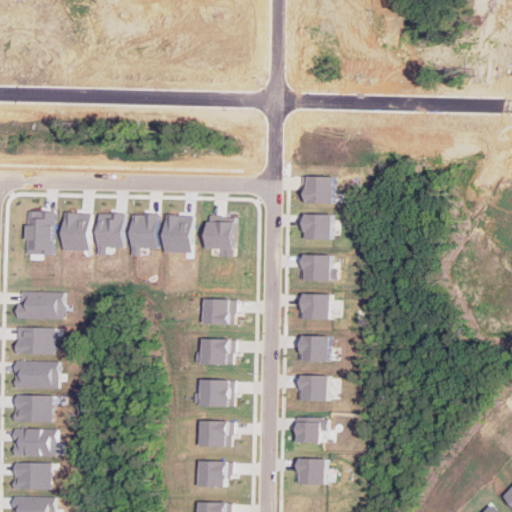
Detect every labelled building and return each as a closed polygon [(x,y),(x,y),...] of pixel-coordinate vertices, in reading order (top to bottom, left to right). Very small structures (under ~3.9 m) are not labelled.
[(306,176),(306,203),(339,202),(338,175),(306,176)] [(59,253),(60,211),(34,210),(33,253),(59,253)] [(336,239),(337,213),(305,212),(305,228),(311,229),(311,238),(336,239)] [(163,247),(164,213),(138,213),(138,247),(163,247)] [(213,255),(240,255),(240,220),(214,220),(213,255)] [(339,253),(304,253),(305,279),(340,279),(339,253)] [(70,318),(71,291),(25,290),(24,317),(70,318)] [(343,318),(343,299),(335,299),(335,293),(304,292),(303,317),(343,318)] [(210,323),(241,323),(241,298),(211,297),(210,323)] [(61,326),(24,326),(23,353),(60,353),(61,326)] [(335,335),(304,334),(303,360),(334,361),(335,335)] [(240,363),(240,338),(208,337),(208,351),(203,351),(203,362),(240,363)] [(22,361),(21,386),(64,387),(65,361),(22,361)] [(333,400),(333,374),(302,374),(302,399),(333,400)] [(240,379),(207,378),(207,392),(201,392),(200,405),(239,405),(240,379)] [(326,442),(326,430),(332,430),(332,416),(303,416),(302,441),(326,442)] [(206,445),(237,446),(238,420),(207,419),(206,445)] [(62,455),(63,429),(20,428),(20,454),(62,455)] [(332,458),(303,457),(302,482),(331,483),(332,458)] [(235,486),(236,460),(205,459),(205,485),(235,486)] [(204,511),(236,511),(236,501),(204,500),(204,511)]
